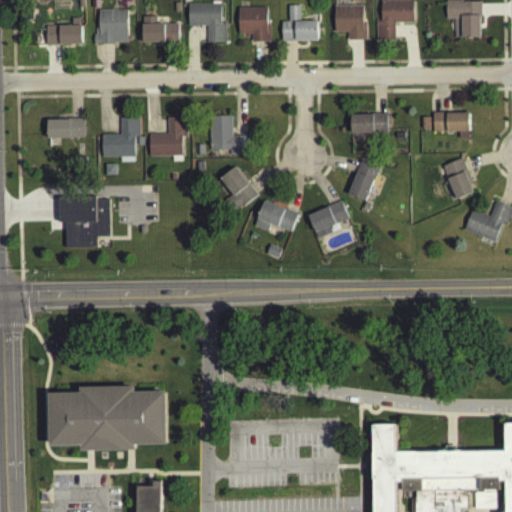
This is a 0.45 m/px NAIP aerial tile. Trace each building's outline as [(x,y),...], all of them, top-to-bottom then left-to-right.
[(124,0),(132,6),(126,13),(118,7),(124,0)] [(90,4),(93,4),(99,4),(99,13),(92,13),(90,13),(90,4)] [(380,25),(380,5),(411,4),(412,4),(412,27),(393,27),(393,35),(393,44),(375,44),(375,26),(375,25),(380,25)] [(462,6),(480,7),(480,14),(480,22),(479,22),(479,43),(460,43),(460,23),(445,23),(444,5),(461,5),(462,6)] [(220,27),(226,27),(226,29),(226,46),(206,47),(206,39),(206,30),(187,31),(187,11),(187,8),(220,8),(220,27)] [(287,26),(287,10),(298,10),(299,26),(316,25),(317,46),(288,46),(281,46),(280,26),(287,26)] [(362,28),(365,28),(365,44),(355,45),(347,45),(347,37),(333,37),(333,11),(362,10),(362,28)] [(266,30),(269,30),(269,46),(259,47),(251,47),(251,39),(237,39),(237,12),(265,12),(266,30)] [(114,46),(114,49),(105,49),(92,49),(92,39),(98,39),(98,26),(98,14),(126,14),(126,32),(126,46),(114,46)] [(142,21),(143,21),(155,21),(155,28),(177,28),(177,29),(177,47),(170,47),(164,47),(164,48),(141,48),(141,29),(142,29),(142,21)] [(45,30),(81,30),(81,31),(81,49),(60,49),(60,50),(52,50),(45,50),(45,30)] [(467,136),(468,143),(458,143),(458,136),(432,137),(432,136),(432,117),(442,117),(468,116),(468,136),(467,136)] [(370,119),(370,118),(379,118),(386,118),(386,134),(386,138),(350,138),(350,119),(370,119)] [(230,141),(240,141),(248,141),(248,159),(229,159),(229,155),(209,155),(209,120),(230,120),(230,141)] [(166,139),(166,133),(166,122),(185,122),(186,140),(186,141),(180,141),(180,161),(148,161),(148,139),(166,139)] [(420,134),(420,122),(430,122),(430,134),(420,134)] [(67,124),(67,123),(74,123),(83,123),(83,142),(83,143),(47,143),(46,140),(46,124),(67,124)] [(119,139),(119,132),(118,123),(138,123),(138,141),(133,141),(134,161),(101,162),(101,142),(101,139),(119,139)] [(193,159),(193,149),(203,149),(202,159),(193,159)] [(347,199),(356,177),(354,177),(356,172),(361,161),(375,167),(380,169),(365,206),(363,205),(347,199)] [(441,171),(459,163),(460,163),(463,170),(471,188),(469,189),(472,197),(456,204),(455,204),(441,171)] [(194,176),(193,167),(202,166),(202,175),(194,176)] [(257,199),(242,212),(241,211),(231,219),(221,206),(231,199),(218,183),(233,170),(251,193),(257,199)] [(57,201),(94,201),(94,206),(106,205),(109,205),(109,242),(96,242),(96,244),(96,253),(64,254),(64,234),(64,231),(64,229),(57,229),(57,225),(57,208),(57,204),(57,201)] [(264,205),(290,216),(297,219),(289,238),(289,237),(269,229),(266,236),(253,231),(255,226),(264,205)] [(340,205),(348,223),(346,224),(328,231),(328,232),(314,237),(307,220),(325,213),(324,212),(331,209),(340,205)] [(500,229),(493,246),(462,234),(470,214),(488,221),(495,205),(504,209),(511,212),(505,231),(500,229)] [(361,213),(367,216),(370,208),(364,206),(361,213)] [(265,258),(276,263),(280,254),(269,249),(265,258)] [(49,398),(50,451),(81,451),(81,456),(85,456),(88,456),(91,456),(125,455),(129,455),(132,455),(136,455),(136,450),(167,449),(166,396),(162,396),(158,396),(139,396),(135,396),(135,391),(81,392),(80,392),(80,398),(57,398),(54,398),(49,398)] [(467,511),(467,495),(473,495),(481,495),(481,497),(473,497),(473,511),(496,511),(496,495),(499,495),(499,487),(502,486),(504,486),(504,493),(504,511),(511,511),(511,428),(504,428),(504,441),(504,446),(504,455),(490,455),(463,456),(463,455),(462,455),(457,455),(457,454),(455,454),(454,454),(454,456),(450,456),(446,456),(446,455),(446,454),(443,454),(442,454),(442,455),(442,456),(439,456),(439,457),(437,457),(416,457),(416,456),(408,456),(396,457),(396,449),(396,440),(395,430),(393,430),(393,429),(374,430),(374,431),(373,431),(373,457),(373,466),(366,466),(366,468),(366,471),(366,473),(366,475),(372,475),(372,485),(373,485),(373,511),(396,511),(396,488),(399,488),(402,488),(402,496),(415,496),(415,503),(414,503),(414,511),(467,511)] [(135,511),(136,491),(147,491),(148,491),(152,491),(152,486),(154,486),(161,486),(160,511),(135,511)]
